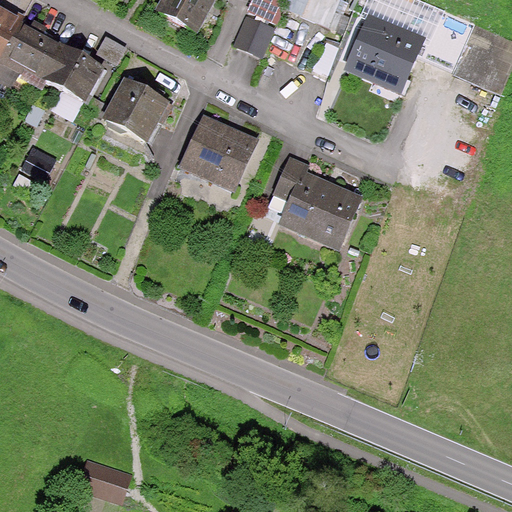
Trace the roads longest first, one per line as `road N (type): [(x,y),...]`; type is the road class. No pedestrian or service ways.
road 1 (primary): [(511,483),(113,316),(0,254)]
road 2 (residential): [(392,169),(57,0)]
